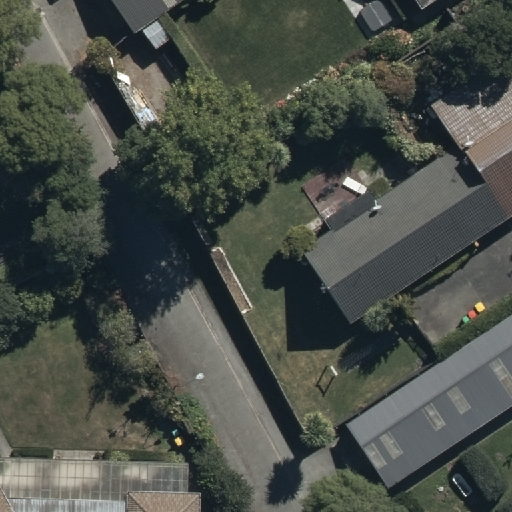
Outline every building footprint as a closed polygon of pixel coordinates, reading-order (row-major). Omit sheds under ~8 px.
[(114,0),(130,23),(163,0),(114,0)] [(302,236),(350,309),(511,203),(511,39),(427,95),(454,137),(302,236)] [(110,69),(80,85),(117,153),(146,137),(110,69)] [(511,301),(345,413),(389,479),(511,397),(511,301)] [(0,511),(194,511),(195,480),(184,479),(185,448),(0,447),(0,511)]
